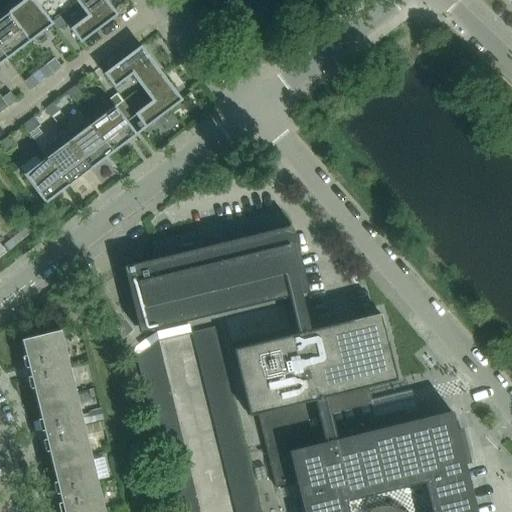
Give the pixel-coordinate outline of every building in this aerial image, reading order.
[(29,41),(52,24),(33,0),(24,0),(7,13),(29,41)] [(70,29),(71,30),(80,41),(79,41),(80,42),(116,15),(105,0),(80,0),(77,2),(88,16),(70,29)] [(0,50),(6,58),(29,42),(29,41),(7,13),(0,18),(0,50)] [(65,25),(59,16),(51,22),(57,31),(65,25)] [(105,75),(114,87),(132,74),(142,88),(161,73),(140,46),(104,74),(105,75)] [(61,67),(54,58),(46,65),(52,73),(61,67)] [(181,100),(161,73),(142,88),(152,101),(135,114),(135,115),(130,119),(139,131),(139,132),(181,100)] [(39,84),(32,75),(24,82),(30,90),(39,84)] [(75,86),(67,92),(73,101),(82,94),(75,86)] [(16,101),(10,92),(2,98),(8,107),(16,101)] [(124,102),(117,93),(109,99),(115,108),(124,102)] [(53,103),(45,109),(51,117),(59,111),(53,103)] [(135,134),(134,134),(126,122),(114,106),(91,124),(113,152),(135,135),(135,134)] [(29,134),(37,128),(31,120),(22,126),(29,134)] [(91,124),(69,141),(90,169),(113,152),(91,124)] [(8,137),(0,142),(0,144),(6,152),(14,145),(8,137)] [(90,169),(69,141),(46,158),(67,186),(90,169)] [(46,158),(33,167),(24,174),(23,175),(45,203),(67,186),(46,158)] [(475,511),(464,464),(469,463),(461,430),(456,431),(451,411),(379,430),(368,387),(396,380),(380,313),(309,330),(289,248),(290,248),(281,211),(152,242),(157,262),(133,268),(148,327),(287,293),(297,333),(232,349),(248,416),(257,414),(274,487),(288,483),(294,482),(301,511),(475,511)] [(97,282),(85,291),(121,339),(133,331),(97,282)] [(213,327),(190,333),(193,343),(216,337),(213,327)] [(20,340),(35,403),(74,394),(59,330),(20,340)] [(216,337),(193,343),(195,353),(218,347),(216,337)] [(135,358),(138,369),(162,363),(157,342),(135,358)] [(218,347),(195,353),(197,363),(221,357),(218,347)] [(221,357),(197,363),(200,373),(223,367),(221,357)] [(140,379),(164,373),(162,363),(138,369),(140,379)] [(223,367),(200,373),(202,383),(226,377),(223,367)] [(140,379),(143,390),(167,384),(164,373),(140,379)] [(226,377),(202,383),(205,393),(228,387),(226,377)] [(145,400),(169,394),(167,384),(143,390),(145,400)] [(228,387),(205,393),(207,403),(231,397),(228,387)] [(35,403),(51,466),(90,457),(74,394),(35,403)] [(145,400),(148,410),(172,404),(169,394),(145,400)] [(231,397),(207,403),(210,413),(233,407),(231,397)] [(150,421),(175,415),(172,404),(148,410),(150,421)] [(233,407),(210,413),(212,423),(236,417),(233,407)] [(100,409),(89,412),(92,423),(103,421),(100,409)] [(150,421),(153,431),(177,425),(175,415),(150,421)] [(236,417),(212,423),(215,433),(238,427),(236,417)] [(155,441),(180,435),(177,425),(153,431),(155,441)] [(238,427),(215,433),(217,443),(241,437),(238,427)] [(155,441),(158,452),(182,446),(180,435),(155,441)] [(241,437),(217,443),(220,453),(243,447),(241,437)] [(161,462),(185,456),(182,446),(158,452),(161,462)] [(243,447),(220,453),(222,463),(246,457),(243,447)] [(161,462),(163,472),(187,467),(185,456),(161,462)] [(51,466),(61,511),(102,511),(90,457),(51,466)] [(246,457),(222,463),(225,473),(248,467),(246,457)] [(166,483),(190,477),(187,467),(163,472),(166,483)] [(248,467),(225,473),(227,483),(250,477),(248,467)] [(166,483),(168,493),(192,487),(190,477),(166,483)] [(250,477),(227,483),(230,493),(253,487),(250,477)] [(171,504),(195,498),(192,487),(168,493),(171,504)] [(253,487),(230,493),(232,503),(255,497),(253,487)] [(255,497),(232,503),(234,511),(239,511),(258,507),(255,497)] [(171,504),(172,511),(181,511),(197,508),(195,498),(171,504)]
